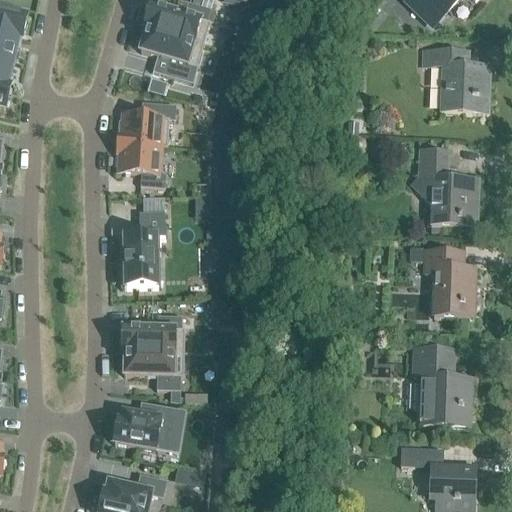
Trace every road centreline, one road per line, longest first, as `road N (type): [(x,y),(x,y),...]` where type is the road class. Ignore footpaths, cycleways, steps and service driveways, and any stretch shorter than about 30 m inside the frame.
road 1 (residential): [(91,428),(99,115)]
road 2 (residential): [(34,107),(34,419)]
